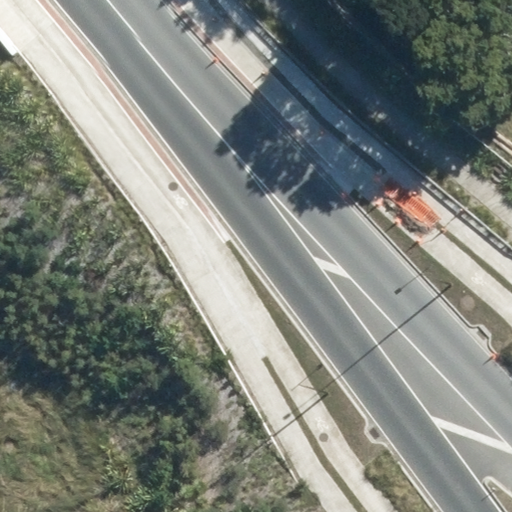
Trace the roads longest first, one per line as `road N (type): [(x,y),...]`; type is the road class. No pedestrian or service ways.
road 1 (secondary): [(450,511),(144,27)]
road 2 (secondary): [(144,27),(511,385)]
